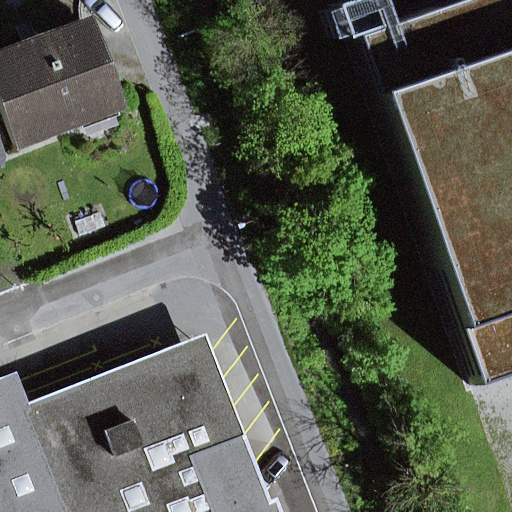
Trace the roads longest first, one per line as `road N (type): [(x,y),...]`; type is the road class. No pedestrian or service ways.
road 1 (residential): [(333,511),(225,234)]
road 2 (residential): [(225,234),(134,0)]
road 3 (residential): [(225,234),(0,324)]
